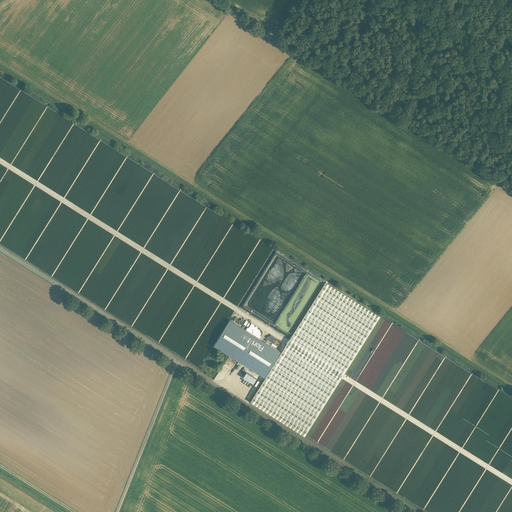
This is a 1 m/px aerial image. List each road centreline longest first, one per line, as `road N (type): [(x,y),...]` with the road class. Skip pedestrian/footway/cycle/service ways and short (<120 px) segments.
road 1 (track): [(0,62),(511,385)]
road 2 (unclassified): [(0,247),(420,511)]
road 3 (track): [(273,36),(511,188)]
road 4 (track): [(114,511),(175,358)]
